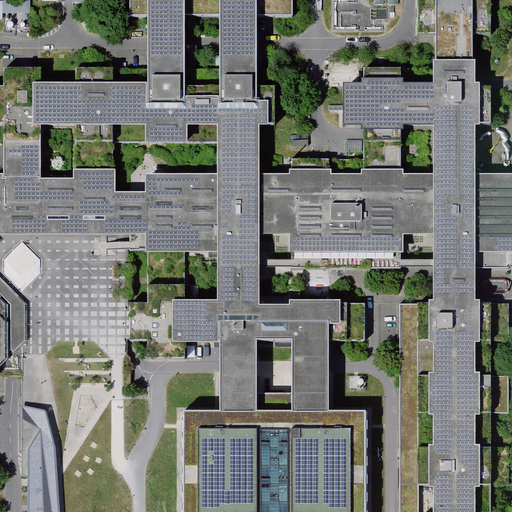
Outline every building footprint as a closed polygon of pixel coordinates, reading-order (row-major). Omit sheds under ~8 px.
[(185,0),(132,0),(132,18),(149,18),(149,33),(186,33),(186,18),(185,0)] [(292,0),(185,0),(186,18),(221,18),(221,34),(258,34),(258,18),(292,18),(292,0)] [(418,0),(418,36),(437,36),(436,90),(473,90),(473,83),(473,35),(490,35),(490,0),(418,0)] [(31,2),(0,1),(0,20),(1,21),(1,16),(31,16),(31,2)] [(0,126),(5,127),(5,180),(40,180),(40,125),(76,125),(76,90),(40,90),(40,72),(6,72),(6,90),(0,89),(0,126)] [(114,72),(77,72),(76,90),(76,125),(76,180),(113,180),(113,126),(149,126),(149,91),(114,91),(114,72)] [(184,73),(149,73),(149,91),(149,126),(149,144),(184,144),(184,125),(222,125),(222,91),(184,91),(184,73)] [(240,73),(222,73),(222,181),(242,181),(259,181),(259,128),(275,128),(275,91),(258,91),(258,73),(240,73)] [(365,144),(400,144),(400,125),(436,125),(436,90),(402,90),(402,74),(366,74),(366,91),(346,91),(346,127),(365,127),(365,144)] [(473,90),(436,90),(436,125),(436,180),(459,180),(473,180),(473,127),(490,127),(490,90),(473,90)] [(5,180),(0,179),(0,222),(51,223),(126,223),(136,223),(136,253),(222,253),(222,274),(258,274),(258,268),(258,262),(258,236),(297,236),(297,262),(297,268),(397,268),(397,262),(397,256),(410,256),(410,238),(436,238),(436,255),(456,255),(473,255),(491,255),(491,195),(491,180),(473,180),(459,180),(436,180),(400,180),(400,144),(365,144),(365,181),(330,181),(330,163),(293,163),(293,181),(242,181),(149,181),(149,200),(113,200),(113,180),(76,180),(40,180),(5,180)] [(511,180),(491,180),(491,189),(491,200),(491,210),(491,255),(473,255),(473,271),(511,270),(511,180)] [(419,307),(419,415),(494,415),(510,415),(510,379),(495,379),(495,343),(511,343),(511,305),(491,305),(473,305),(473,299),(473,255),(456,255),(436,255),(436,262),(436,268),(436,299),(436,307),(419,307)] [(258,274),(222,274),(222,306),(221,343),(221,358),(221,378),(257,379),(258,361),(258,348),(258,343),(258,307),(258,274)] [(149,311),(136,311),(136,317),(136,343),(146,343),(146,361),(157,361),(189,361),(189,343),(221,343),(222,306),(185,306),(185,289),(149,289),(149,311)] [(0,367),(8,360),(8,305),(0,295),(0,367)] [(294,343),(294,378),(328,378),(328,344),(365,344),(365,307),(258,307),(258,343),(294,343)] [(419,307),(402,307),(401,511),(436,511),(437,485),(419,485),(419,415),(419,307)] [(24,403),(24,407),(34,407),(34,424),(34,488),(33,511),(53,511),(53,506),(54,506),(53,506),(53,497),(53,496),(52,496),(52,487),(53,487),(52,487),(52,478),(52,477),(51,477),(51,468),(50,468),(50,459),(51,459),(51,458),(50,458),(50,451),(50,449),(49,449),(49,424),(53,424),(53,407),(41,395),(41,361),(23,361),(23,371),(23,378),(22,378),(22,403),(24,403)] [(221,409),(221,413),(257,413),(257,394),(257,379),(221,378),(221,409)] [(328,378),(294,378),(294,394),(294,412),(328,412),(328,409),(328,378)] [(221,413),(221,409),(216,409),(182,409),(182,511),(365,511),(366,409),(335,409),(328,409),(328,412),(294,412),(294,394),(257,394),(257,413),(221,413)] [(494,415),(419,415),(419,485),(437,485),(496,486),(510,486),(510,449),(494,449),(494,419),(494,415)] [(496,511),(496,486),(437,485),(436,511),(496,511)]
